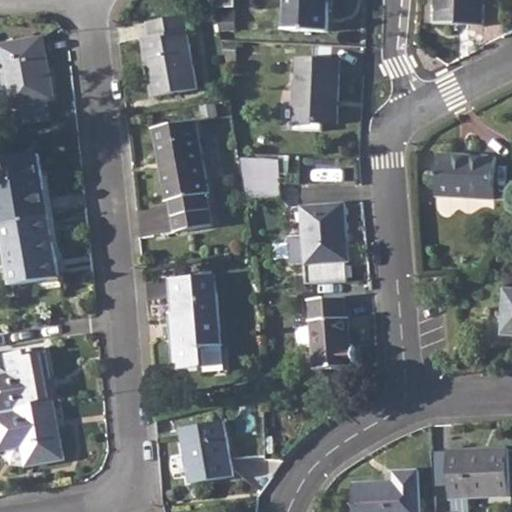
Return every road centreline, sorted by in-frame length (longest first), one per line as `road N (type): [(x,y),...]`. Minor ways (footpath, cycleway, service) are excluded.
road 1 (residential): [(94,0),(140,503),(85,511)]
road 2 (residential): [(390,102),(386,163),(406,407)]
road 3 (residential): [(406,407),(336,448),(289,511)]
road 4 (residential): [(511,65),(444,101),(390,102)]
